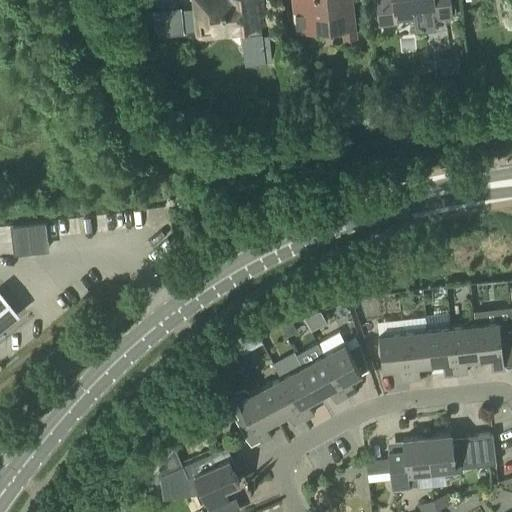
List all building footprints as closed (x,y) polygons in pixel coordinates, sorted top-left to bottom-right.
[(198,0),(200,21),(205,20),(211,29),(230,27),(230,32),(244,30),(244,26),(262,24),(259,0),(198,0)] [(342,15),(340,0),(292,0),(296,32),(342,27),(343,37),(356,35),(354,14),(342,15)] [(375,0),(378,14),(378,29),(397,27),(397,22),(412,21),(413,34),(434,32),(433,23),(451,21),(452,21),(452,18),(456,18),(454,0),(375,0)] [(0,293),(0,292),(0,333),(20,318),(0,293)] [(511,318),(474,323),(478,357),(490,356),(491,369),(504,367),(503,354),(504,354),(507,351),(507,349),(511,348),(511,318)] [(324,346),(325,320),(314,319),(312,345),(324,346)] [(466,359),(478,357),(474,323),(450,325),(455,373),(467,371),(466,359)] [(444,374),(455,373),(450,325),(426,328),(430,362),(442,361),(444,374)] [(418,364),(430,362),(426,328),(402,331),(407,378),(419,377),(418,364)] [(396,379),(407,378),(402,331),(378,333),(382,368),(394,366),(396,379)] [(244,334),(234,340),(240,351),(251,345),(244,334)] [(323,353),(346,395),(356,389),(350,378),(361,372),(345,341),(323,353)] [(335,401),(346,395),(323,353),(302,365),(319,395),(329,389),(335,401)] [(308,401),(319,395),(302,365),(281,376),(304,418),(314,412),(308,401)] [(293,424),(304,418),(281,376),(260,388),(276,418),(287,412),(293,424)] [(266,424),(276,418),(260,388),(249,393),(247,389),(242,388),(230,394),(228,400),(237,416),(234,418),(240,428),(250,422),(261,441),(272,435),(266,424)] [(426,435),(430,470),(444,468),(445,472),(462,470),(462,466),(496,462),(492,432),(465,435),(467,451),(452,453),(450,432),(426,435)] [(410,487),(409,486),(418,485),(417,471),(430,470),(426,435),(403,437),(405,458),(388,459),(388,457),(365,460),(366,469),(389,467),(392,489),(410,487)] [(205,455),(182,465),(174,447),(158,468),(161,475),(159,475),(163,498),(202,492),(209,508),(228,500),(223,489),(238,482),(228,459),(210,466),(205,455)]
